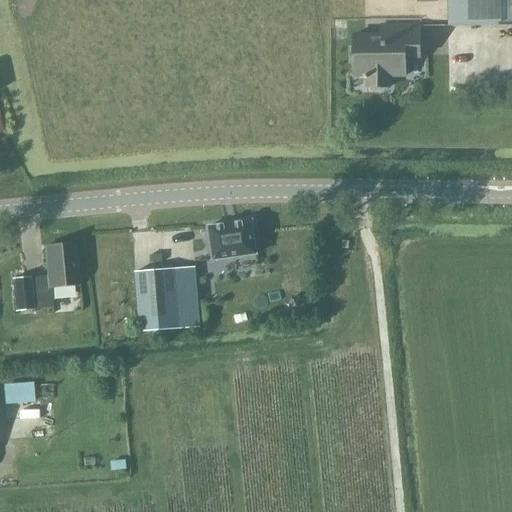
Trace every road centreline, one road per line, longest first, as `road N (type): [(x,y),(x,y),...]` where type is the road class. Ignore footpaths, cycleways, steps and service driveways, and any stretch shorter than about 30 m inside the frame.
road 1 (unclassified): [(511,195),(143,201),(0,212)]
road 2 (unknown): [(360,196),(391,511)]
